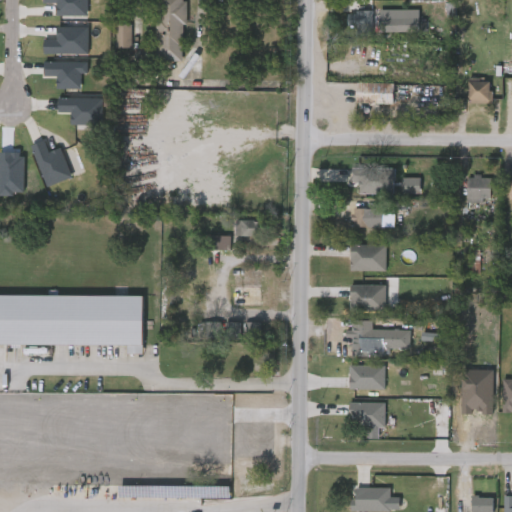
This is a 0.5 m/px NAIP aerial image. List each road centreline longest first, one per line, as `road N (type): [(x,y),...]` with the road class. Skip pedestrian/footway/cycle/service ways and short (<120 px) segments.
road 1 (secondary): [(299,0),(295,511)]
road 2 (residential): [(297,457),(511,459)]
road 3 (residential): [(301,138),(511,140)]
